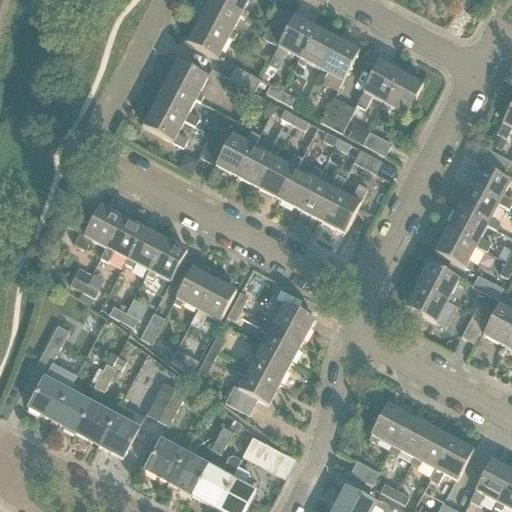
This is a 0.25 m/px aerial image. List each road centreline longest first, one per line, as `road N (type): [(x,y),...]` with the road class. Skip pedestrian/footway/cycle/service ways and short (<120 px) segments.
road 1 (residential): [(361,297),(84,152),(164,0)]
road 2 (residential): [(361,297),(473,71)]
road 3 (residential): [(290,511),(318,460),(351,335)]
road 4 (residential): [(511,420),(351,335)]
road 5 (residential): [(0,454),(11,445),(135,511)]
road 6 (residential): [(337,0),(473,71)]
